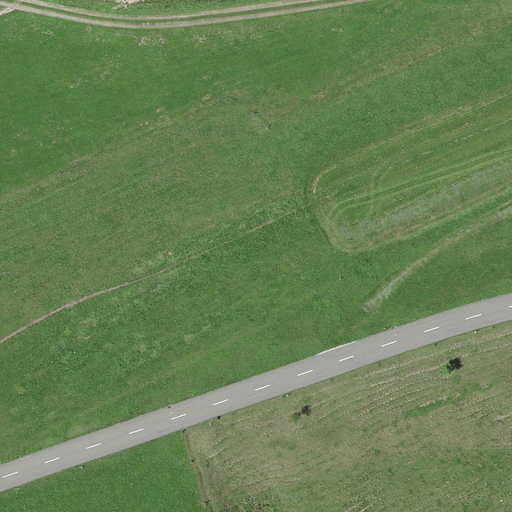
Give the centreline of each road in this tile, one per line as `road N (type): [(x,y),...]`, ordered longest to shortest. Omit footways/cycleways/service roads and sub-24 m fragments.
road 1 (tertiary): [(0,480),(511,309)]
road 2 (track): [(7,0),(95,18),(247,13),(325,0)]
